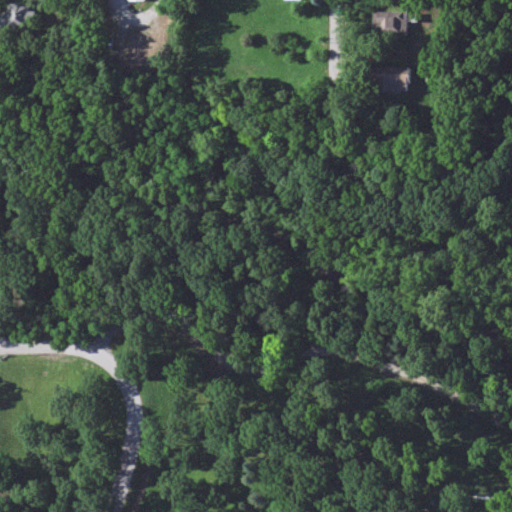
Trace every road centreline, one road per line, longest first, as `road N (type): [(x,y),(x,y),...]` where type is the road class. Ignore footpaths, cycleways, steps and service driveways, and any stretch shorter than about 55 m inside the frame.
road 1 (residential): [(511,426),(361,357),(256,371),(233,364),(177,317),(149,314),(131,322),(102,352)]
road 2 (residential): [(112,511),(140,419),(136,396),(102,352)]
